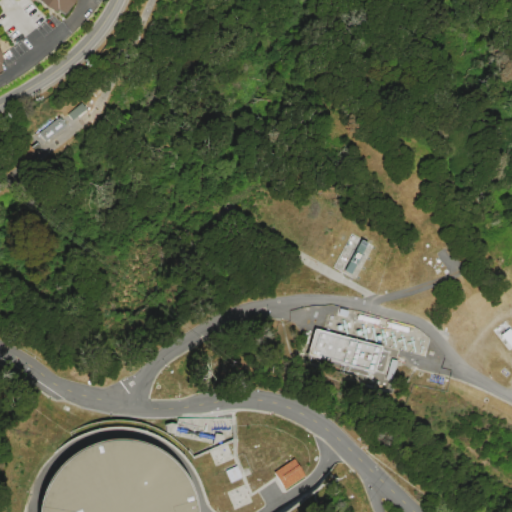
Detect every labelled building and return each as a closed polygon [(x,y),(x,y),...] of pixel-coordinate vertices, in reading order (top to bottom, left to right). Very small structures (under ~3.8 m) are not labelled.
[(73,0),(64,13),(57,9),(55,12),(46,7),(38,0),(73,0)] [(59,116),(38,132),(44,141),(65,124),(59,116)] [(361,240),(368,243),(362,253),(364,254),(358,265),(356,264),(350,274),(344,270),(361,240)] [(312,329),(347,337),(346,341),(373,347),(374,344),(379,345),(373,373),(305,357),(312,329)] [(509,330),(511,333),(511,346),(511,347),(501,335),(509,330)] [(36,511),(36,505),(45,479),(62,458),(86,444),(113,438),(137,441),(160,452),(178,470),(190,492),(193,511),(36,511)] [(272,472),(291,458),(304,476),(284,490),(272,472)]
